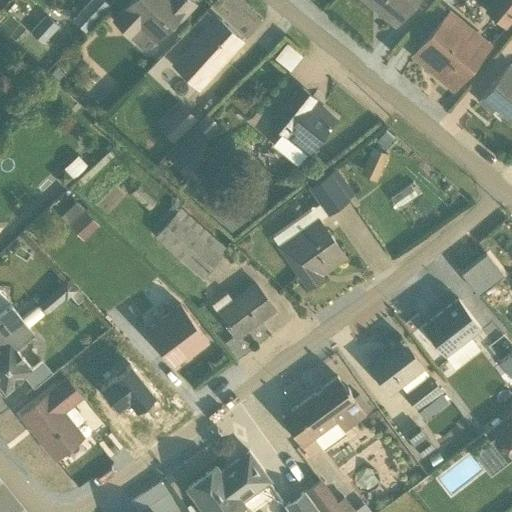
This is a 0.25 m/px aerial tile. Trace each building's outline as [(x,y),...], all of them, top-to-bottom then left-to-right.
[(109,6),(102,0),(89,0),(71,19),(84,32),(109,6)] [(130,0),(111,20),(143,51),(168,25),(170,27),(193,2),(190,0),(130,0)] [(413,0),(364,0),(394,24),(413,0)] [(511,0),(491,0),(483,11),(504,29),(511,19),(511,0)] [(452,88),(490,43),(449,10),(411,55),(451,88),(452,88)] [(57,27),(45,15),(28,33),(41,44),(57,27)] [(241,41),(215,18),(171,65),(196,89),(241,41)] [(287,40),(274,57),(291,69),(303,52),(287,40)] [(511,66),(507,63),(476,100),(490,112),(493,108),(511,123),(511,66)] [(313,98),(299,86),(268,124),(280,134),(272,144),(296,165),(334,119),(311,100),(313,98)] [(195,119),(179,104),(157,126),(172,141),(195,119)] [(217,126),(205,114),(194,125),(206,137),(217,126)] [(209,150),(191,132),(166,157),(184,176),(209,150)] [(371,148),(359,174),(375,182),(387,155),(371,148)] [(52,177),(61,187),(85,165),(76,155),(52,177)] [(355,196),(335,169),(307,189),(318,204),(271,237),(306,287),(321,277),(319,274),(344,257),(318,220),(325,215),(326,216),(355,196)] [(412,183),(389,199),(396,209),(419,193),(412,183)] [(155,202),(137,186),(130,193),(148,210),(155,202)] [(153,236),(201,279),(224,247),(179,207),(180,205),(175,200),(158,219),(159,220),(153,227),(158,231),(153,236)] [(233,200),(213,216),(230,232),(247,219),(233,200)] [(97,225),(83,209),(67,224),(81,239),(97,225)] [(459,273),(476,295),(502,275),(484,254),(459,273)] [(43,314),(63,298),(64,299),(69,296),(75,302),(81,296),(66,279),(42,298),(35,304),(35,306),(20,317),(0,334),(0,392),(2,395),(11,387),(10,385),(21,376),(32,388),(51,372),(40,360),(31,368),(14,348),(33,332),(27,325),(42,313),(43,314)] [(225,293),(210,305),(233,338),(273,310),(254,283),(230,300),(225,293)] [(420,327),(444,358),(444,357),(453,369),(478,350),(469,337),(480,329),(457,299),(420,327)] [(143,330),(172,368),(190,356),(189,355),(207,342),(179,303),(143,330)] [(0,334),(20,317),(9,304),(0,311),(0,334)] [(446,400),(447,399),(444,395),(443,396),(440,393),(442,392),(428,375),(427,375),(422,369),(424,368),(399,337),(398,338),(399,341),(367,366),(389,395),(400,387),(405,393),(403,395),(423,420),(447,402),(446,400)] [(511,350),(498,361),(511,380),(511,350)] [(128,364),(98,387),(116,410),(127,401),(135,410),(154,395),(128,364)] [(19,414),(54,457),(81,436),(73,426),(81,420),(70,406),(81,397),(65,377),(19,414)] [(336,377),(280,418),(301,446),(313,437),(322,450),(344,434),(342,431),(365,413),(346,387),(345,388),(336,377)] [(511,412),(487,428),(507,462),(511,459),(511,412)] [(440,452),(426,431),(411,441),(425,462),(440,452)] [(488,473),(505,462),(490,439),(473,450),(488,473)] [(242,501),(270,482),(247,451),(220,471),(215,465),(184,487),(200,508),(197,511),(235,511),(245,505),(242,501)] [(319,479),(303,491),(318,511),(351,511),(353,511),(343,497),(335,501),(319,479)] [(183,511),(164,486),(161,487),(157,481),(129,500),(137,511),(148,506),(151,510),(147,511),(183,511)] [(317,511),(303,491),(282,506),(286,511),(317,511)] [(369,511),(363,503),(351,511),(369,511)]
